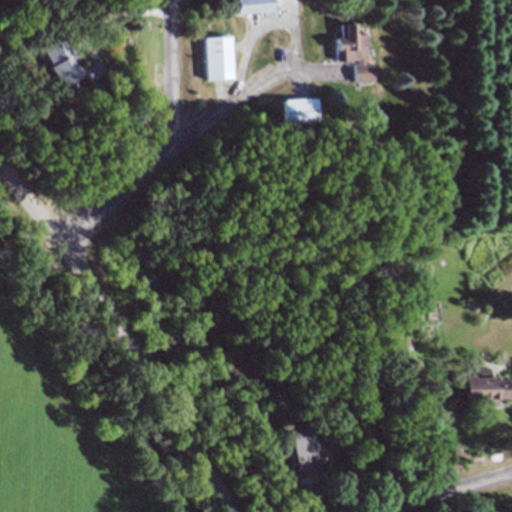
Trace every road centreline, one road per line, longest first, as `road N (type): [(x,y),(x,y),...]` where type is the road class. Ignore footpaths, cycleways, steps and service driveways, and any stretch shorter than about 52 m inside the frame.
road 1 (residential): [(227,511),(152,379),(0,169)]
road 2 (residential): [(292,69),(174,148),(58,242)]
road 3 (residential): [(174,148),(169,0)]
